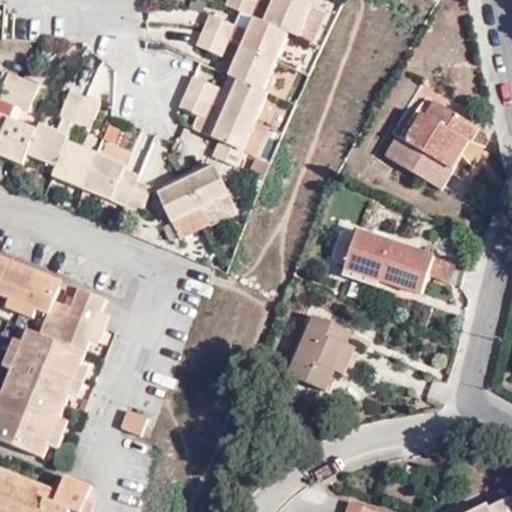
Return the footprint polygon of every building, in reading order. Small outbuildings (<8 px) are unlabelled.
[(291,33),(301,38),(314,9),(293,0),(260,0),(260,1),(257,0),(229,0),(227,6),(256,18),(291,33)] [(211,16),(204,30),(231,42),(237,28),(211,16)] [(242,47),(278,63),(291,33),(256,18),(242,47)] [(231,42),(204,30),(197,46),(224,58),(231,42)] [(3,32),(0,38),(0,53),(29,67),(38,49),(3,32)] [(266,92),(278,63),(242,47),(230,76),(239,80),(266,92)] [(0,100),(15,107),(27,81),(11,74),(0,99),(0,100)] [(221,89),(195,78),(188,93),(214,104),(221,89)] [(226,109),(258,123),(270,94),(266,92),(239,80),(233,94),(226,109)] [(42,87),(27,81),(15,107),(31,113),(42,87)] [(214,104),(226,109),(233,94),(221,89),(214,104)] [(76,125),(88,99),(72,92),(61,118),(76,125)] [(188,93),(181,109),(204,119),(207,120),(214,104),(188,93)] [(103,105),(88,99),(76,125),(92,132),(103,105)] [(455,124),(460,116),(436,102),(428,116),(419,112),(403,138),(399,136),(386,157),(443,191),(454,172),(443,166),(465,130),(455,124)] [(245,152),(258,123),(226,109),(214,104),(207,120),(204,119),(198,132),(221,142),(245,152)] [(0,142),(10,119),(0,114),(0,142)] [(480,128),(460,116),(455,124),(465,130),(443,166),(454,172),(480,128)] [(10,119),(0,142),(0,156),(25,167),(29,156),(40,131),(10,119)] [(40,131),(29,156),(58,169),(69,142),(71,137),(43,125),(40,131)] [(58,169),(54,178),(84,191),(99,154),(69,142),(58,169)] [(240,169),(247,154),(245,152),(221,142),(214,158),(240,169)] [(99,154),(84,191),(127,208),(139,181),(125,176),(128,167),(99,154)] [(249,175),(265,182),(272,165),(257,158),(249,175)] [(189,180),(212,227),(240,213),(232,197),(217,166),(189,180)] [(182,241),(212,227),(189,180),(159,194),(182,241)] [(139,181),(127,208),(144,215),(155,188),(139,181)] [(127,208),(124,216),(140,222),(144,215),(127,208)] [(437,257),(360,231),(344,277),(379,289),(382,282),(424,296),(437,257)] [(63,289),(0,263),(0,296),(50,317),(42,336),(29,331),(0,405),(0,441),(46,459),(109,301),(81,290),(72,310),(57,303),(63,289)] [(354,333),(315,316),(289,376),(328,393),(337,373),(345,377),(357,348),(349,345),(354,333)] [(273,390),(280,374),(273,370),(265,385),(273,390)] [(149,419),(128,411),(121,429),(142,437),(149,419)] [(0,475),(0,509),(7,511),(71,511),(72,510),(77,511),(83,511),(94,487),(67,477),(58,498),(0,475)] [(511,511),(511,500),(492,510),(493,511),(511,511)] [(378,511),(351,502),(347,511),(378,511)]
